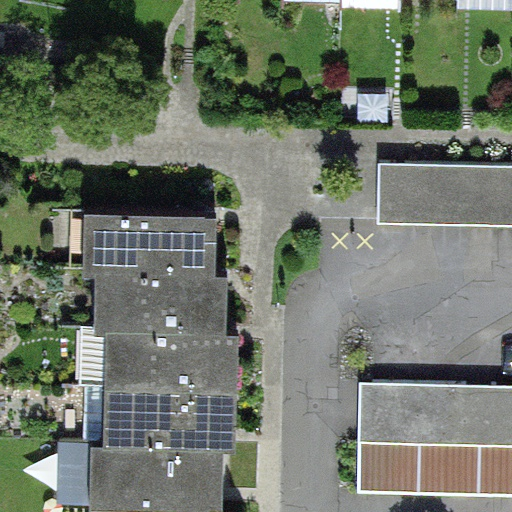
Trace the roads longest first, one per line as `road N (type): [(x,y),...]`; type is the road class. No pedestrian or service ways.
road 1 (residential): [(349,302),(353,224),(274,156),(160,123),(0,112)]
road 2 (residential): [(311,511),(316,332),(349,302)]
road 3 (residential): [(349,302),(511,306)]
